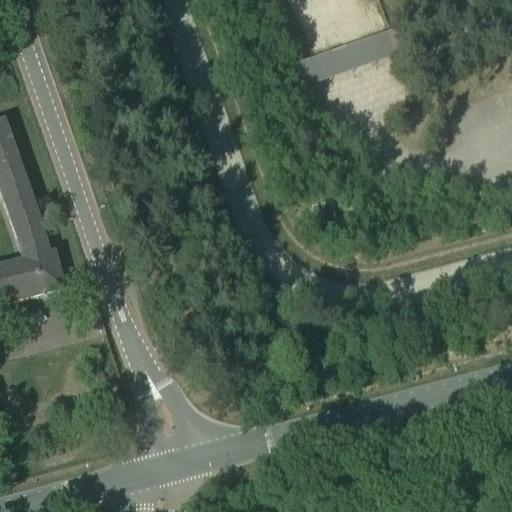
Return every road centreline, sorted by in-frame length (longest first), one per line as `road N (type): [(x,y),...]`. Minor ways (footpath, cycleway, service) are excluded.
road 1 (secondary): [(168,471),(151,386),(8,0)]
road 2 (primary): [(168,471),(511,378)]
road 3 (primary): [(11,511),(168,471)]
